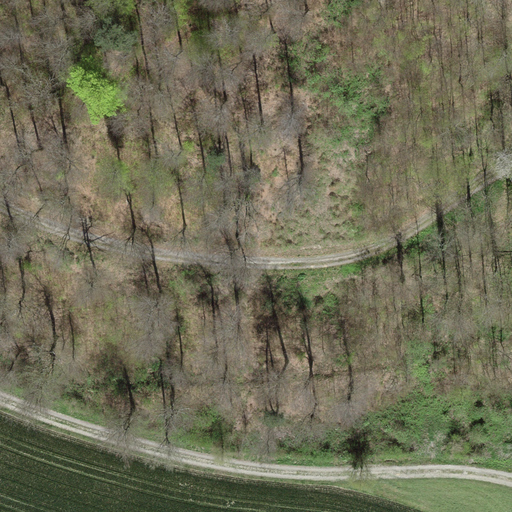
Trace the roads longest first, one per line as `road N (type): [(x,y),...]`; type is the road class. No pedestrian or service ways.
road 1 (track): [(0,205),(147,252),(308,263),(386,245),(511,163)]
road 2 (track): [(0,398),(156,450),(258,469),(511,479)]
